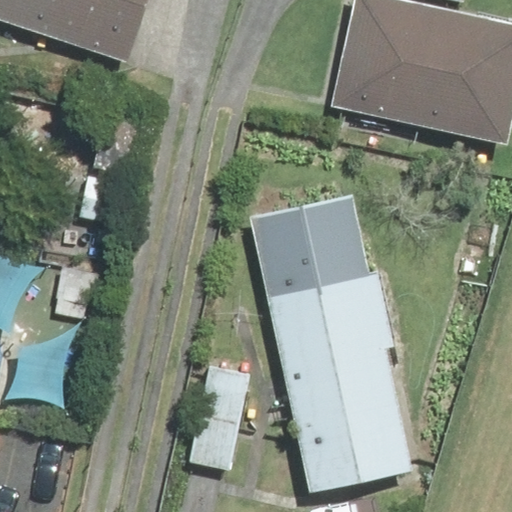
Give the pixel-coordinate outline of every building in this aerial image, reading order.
[(141,0),(0,0),(0,26),(120,65),(141,0)] [(511,23),(399,0),(350,0),(328,106),(500,142),(511,82),(511,23)] [(146,111),(105,105),(95,168),(136,174),(146,111)] [(348,198),(245,220),(304,495),(407,473),(348,198)] [(252,375),(207,366),(188,460),(233,469),(252,375)]
